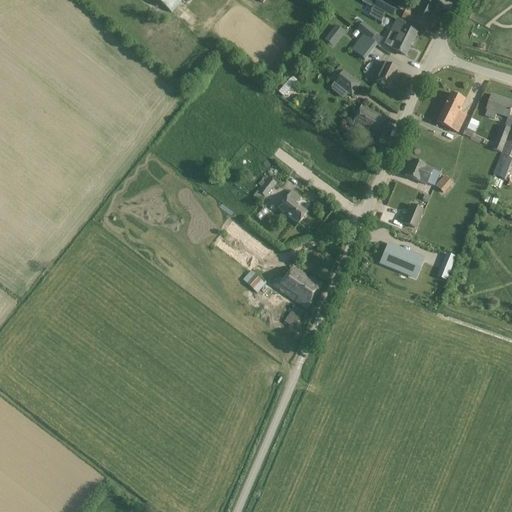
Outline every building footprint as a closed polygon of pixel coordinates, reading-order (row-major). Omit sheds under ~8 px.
[(183,0),(154,0),(171,14),(183,0)] [(382,0),(363,0),(363,1),(368,4),(377,9),(392,17),(397,8),(382,0)] [(439,4),(431,0),(421,0),(414,15),(405,11),(401,19),(426,31),(439,4)] [(373,7),(368,16),(381,23),(386,14),(373,7)] [(405,55),(407,55),(409,52),(408,50),(416,34),(404,28),(405,24),(396,20),(389,33),(392,34),(386,47),(405,56),(405,55)] [(357,21),(353,26),(358,29),(357,30),(363,36),(371,41),(372,40),(376,34),(362,23),(362,24),(357,21)] [(336,27),(325,41),(332,47),(343,32),(336,27)] [(357,44),(352,50),(365,61),(376,46),(371,41),(363,36),(357,44)] [(398,70),(380,61),(378,67),(383,69),(375,83),(388,90),(398,70)] [(361,85),(343,72),(334,84),(351,97),(361,85)] [(294,100),(294,89),(285,89),(285,99),(294,100)] [(466,101),(452,94),(438,124),(458,134),(467,116),(460,113),(466,101)] [(511,109),(511,103),(492,96),(487,111),(488,111),(485,117),(495,121),(497,114),(509,119),(511,109)] [(386,119),(361,108),(351,128),(377,139),(386,119)] [(476,127),(478,127),(480,123),(472,119),(464,135),(470,138),(476,127)] [(510,131),(501,153),(493,176),(494,176),(500,179),(500,178),(506,181),(511,164),(511,127),(511,131),(510,131)] [(494,151),(501,153),(510,131),(502,128),(494,151)] [(407,169),(404,176),(426,185),(432,171),(422,166),(413,162),(410,170),(407,169)] [(276,185),(266,176),(258,185),(261,187),(253,196),(261,203),(276,185)] [(452,184),(444,177),(435,187),(443,194),(452,184)] [(301,199),(291,191),(277,209),(298,225),(307,214),(296,205),(301,199)] [(411,206),(404,224),(415,229),(422,211),(411,206)] [(233,236),(220,253),(232,262),(245,246),(233,236)] [(388,246),(380,264),(401,272),(402,269),(405,270),(408,272),(407,275),(415,279),(423,260),(388,246)] [(456,259),(447,255),(438,277),(446,281),(456,259)] [(322,286),(293,267),(284,282),(278,279),(273,288),(307,310),(322,286)] [(242,281),(258,293),(265,283),(250,271),(242,281)] [(303,312),(295,306),(284,322),(292,327),(303,312)]
